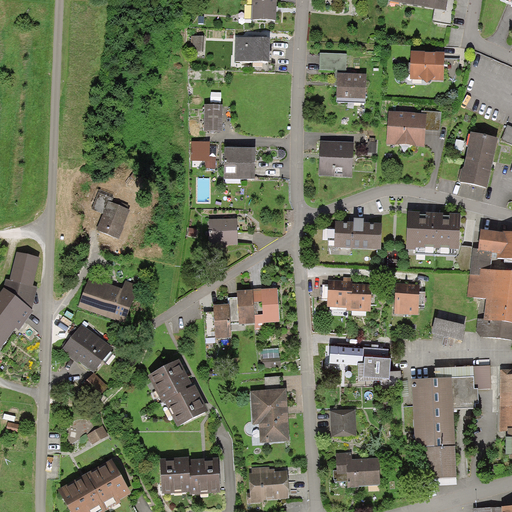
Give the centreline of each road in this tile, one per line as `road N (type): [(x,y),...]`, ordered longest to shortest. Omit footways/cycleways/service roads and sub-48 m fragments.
road 1 (residential): [(314,511),(298,229)]
road 2 (residential): [(40,511),(47,230)]
road 3 (track): [(0,237),(47,230),(57,0)]
road 4 (residential): [(298,229),(302,0)]
road 5 (residential): [(298,229),(399,189),(511,217)]
road 6 (residential): [(167,314),(298,229)]
